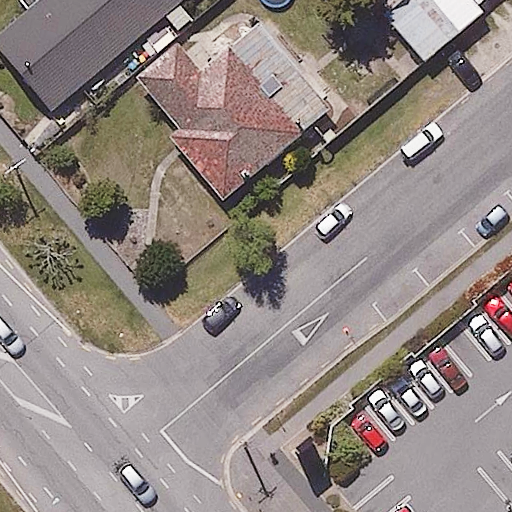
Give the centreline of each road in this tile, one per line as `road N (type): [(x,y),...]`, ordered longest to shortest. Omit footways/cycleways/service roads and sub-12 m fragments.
road 1 (residential): [(511,129),(99,481)]
road 2 (primary): [(99,481),(0,362)]
